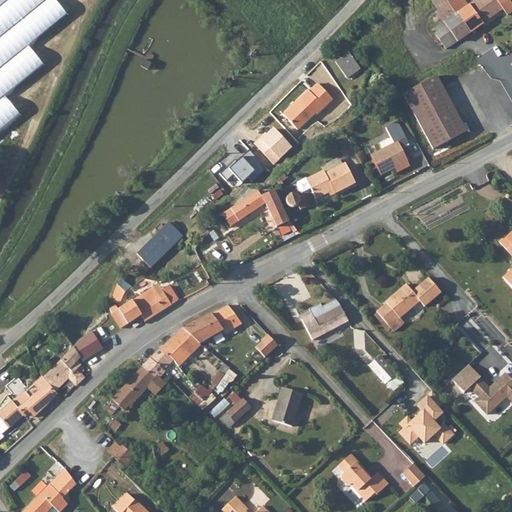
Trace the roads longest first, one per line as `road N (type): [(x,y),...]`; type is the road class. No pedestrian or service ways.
road 1 (tertiary): [(0,471),(114,358),(179,312),(511,139)]
road 2 (unclassified): [(354,0),(0,347)]
road 3 (track): [(0,190),(89,0)]
road 4 (unknown): [(299,251),(418,388)]
